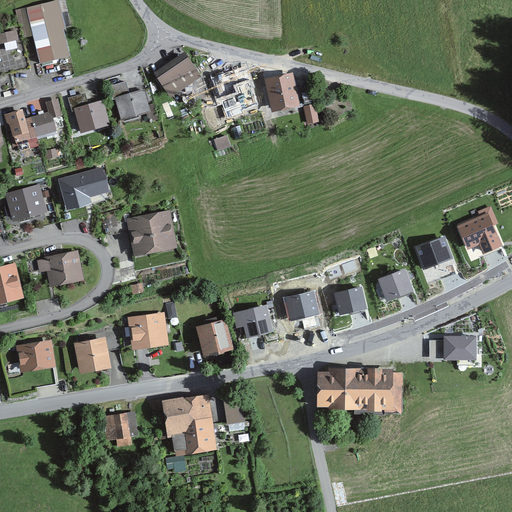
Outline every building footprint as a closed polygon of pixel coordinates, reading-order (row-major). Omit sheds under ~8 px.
[(60,2),(26,9),(38,65),(68,58),(62,31),(66,30),(60,2)] [(16,32),(0,35),(0,44),(18,41),(16,32)] [(185,55),(153,74),(168,99),(200,79),(185,55)] [(257,69),(215,81),(226,119),(268,107),(257,69)] [(303,74),(264,81),(270,114),(309,107),(303,74)] [(141,78),(109,88),(120,125),(152,116),(141,78)] [(29,120),(34,137),(56,131),(52,118),(60,116),(55,100),(47,102),(50,114),(29,120)] [(72,108),(79,133),(109,125),(102,100),(72,108)] [(315,107),(301,110),(305,128),(319,126),(315,107)] [(14,143),(34,137),(29,120),(25,122),(21,110),(5,114),(14,143)] [(4,126),(0,126),(0,165),(10,163),(4,126)] [(102,166),(58,178),(66,209),(92,202),(90,197),(109,192),(102,166)] [(44,184),(4,195),(13,226),(53,215),(44,184)] [(124,219),(133,258),(179,248),(171,209),(124,219)] [(487,216),(460,227),(469,246),(480,241),(484,251),(499,244),(487,216)] [(443,238),(417,248),(424,267),(450,257),(443,238)] [(47,273),(50,289),(85,285),(80,249),(45,254),(46,260),(37,261),(39,274),(47,273)] [(0,268),(0,305),(25,299),(17,264),(0,268)] [(404,271),(380,280),(388,299),(411,290),(404,271)] [(361,288),(336,294),(341,313),(365,307),(361,288)] [(312,293),(288,299),(293,318),(317,312),(312,293)] [(265,307),(243,312),(248,334),(270,329),(265,307)] [(163,314),(128,318),(131,352),(167,349),(163,314)] [(220,322),(196,327),(203,360),(227,355),(220,322)] [(117,337),(73,345),(79,376),(122,369),(117,337)] [(430,355),(445,355),(445,359),(475,358),(475,337),(445,337),(445,341),(430,341),(430,355)] [(16,347),(20,375),(55,369),(51,341),(16,347)] [(327,410),(383,410),(402,410),(402,386),(402,374),(391,374),(391,367),(329,368),(329,373),(316,373),(316,407),(327,407),(327,410)] [(218,451),(210,395),(160,403),(169,458),(218,451)] [(223,399),(227,423),(245,420),(241,396),(223,399)] [(136,413),(102,418),(107,450),(141,446),(136,413)]
